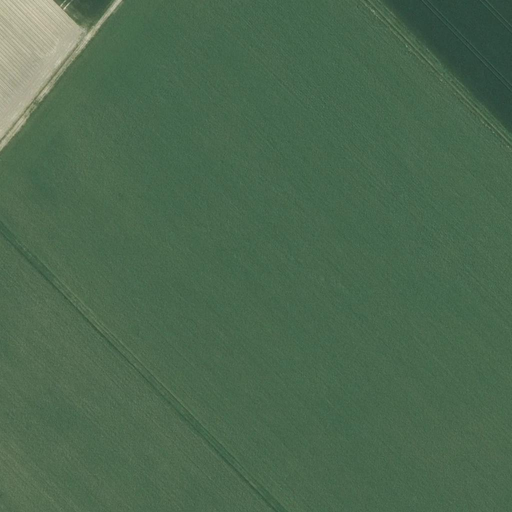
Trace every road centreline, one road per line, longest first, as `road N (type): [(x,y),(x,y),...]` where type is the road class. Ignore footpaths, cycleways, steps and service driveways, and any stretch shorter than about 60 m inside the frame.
road 1 (track): [(0,228),(280,511)]
road 2 (track): [(367,0),(511,145)]
road 3 (track): [(0,147),(118,0)]
